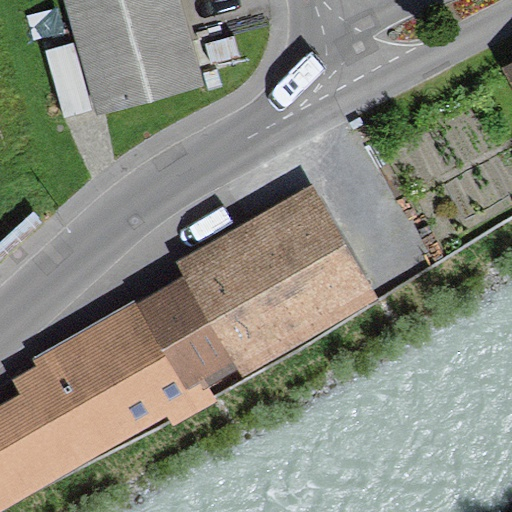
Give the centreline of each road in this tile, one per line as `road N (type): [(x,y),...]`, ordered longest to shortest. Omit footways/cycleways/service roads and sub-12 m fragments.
road 1 (residential): [(0,326),(119,219),(349,61)]
road 2 (residential): [(349,61),(479,0)]
